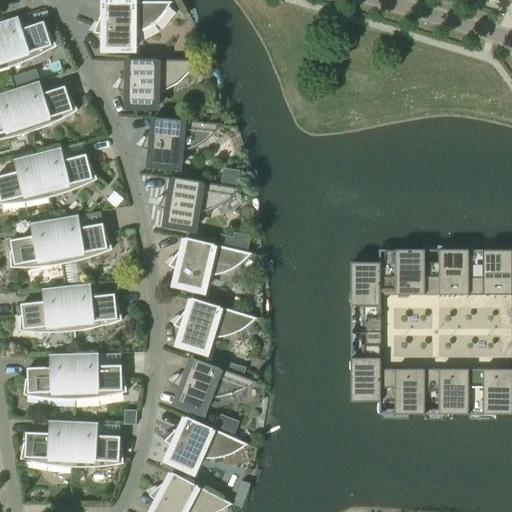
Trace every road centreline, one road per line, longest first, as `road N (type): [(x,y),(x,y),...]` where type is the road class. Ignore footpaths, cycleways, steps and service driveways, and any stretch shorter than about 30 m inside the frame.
road 1 (residential): [(117,511),(149,407),(153,286),(111,117),(57,0)]
road 2 (residential): [(511,42),(375,0)]
